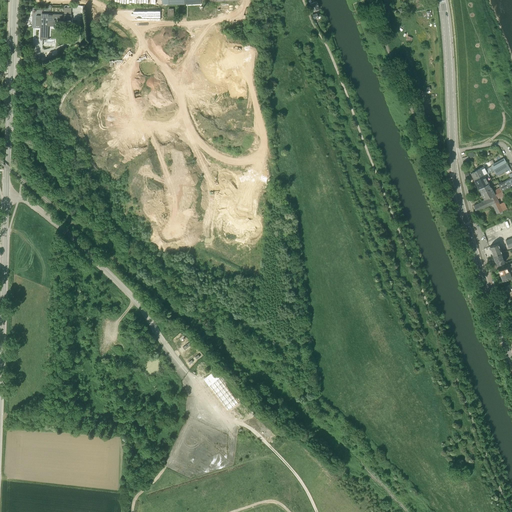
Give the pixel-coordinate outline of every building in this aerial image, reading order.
[(384,0),(378,0),(385,17),(390,15),(384,0)] [(313,2),(309,4),(312,11),(320,9),(317,1),(316,1),(314,2),(313,2)] [(42,38),(48,39),(48,26),(55,26),(55,20),(63,20),(63,14),(48,13),(48,16),(36,16),(36,27),(43,28),(42,38)] [(480,177),(485,175),(487,173),(496,168),(506,162),(504,158),(491,166),(492,167),(487,170),(484,166),(476,171),(480,177)] [(499,174),(509,168),(506,162),(496,168),(499,174)] [(474,180),(480,177),(476,171),(471,174),(474,180)] [(479,189),(489,183),(485,175),(480,177),(474,180),(479,189)] [(511,177),(498,184),(500,188),(502,191),(511,186),(511,177)] [(479,189),(481,193),(492,188),(489,183),(479,189)] [(495,194),(502,191),(500,188),(493,191),(492,188),(481,193),(484,199),(495,194)] [(482,202),(474,206),(476,211),(492,204),(496,213),(507,208),(504,202),(499,204),(495,195),(495,194),(484,199),(481,201),(482,202)] [(511,218),(499,221),(501,228),(511,225),(511,218)] [(493,256),(502,253),(498,243),(490,247),(493,256)] [(497,265),(505,262),(502,253),(493,256),(497,265)] [(503,281),(511,276),(511,261),(511,269),(509,270),(508,270),(509,271),(504,272),(504,273),(500,275),(503,281)] [(192,368),(221,396),(230,386),(200,359),(192,368)]
